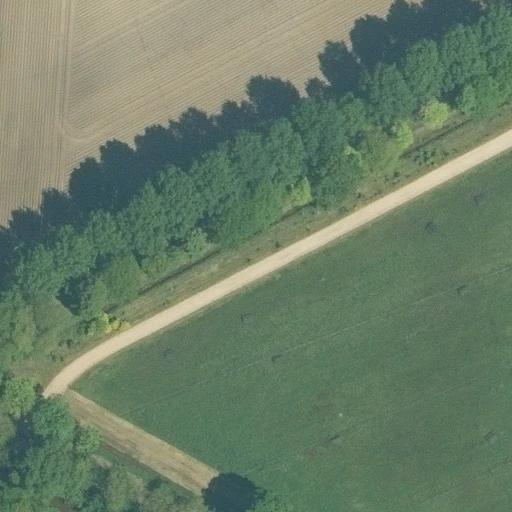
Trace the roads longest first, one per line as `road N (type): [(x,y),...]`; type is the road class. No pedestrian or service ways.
road 1 (unclassified): [(0,335),(511,67)]
road 2 (unclassified): [(0,423),(155,511)]
